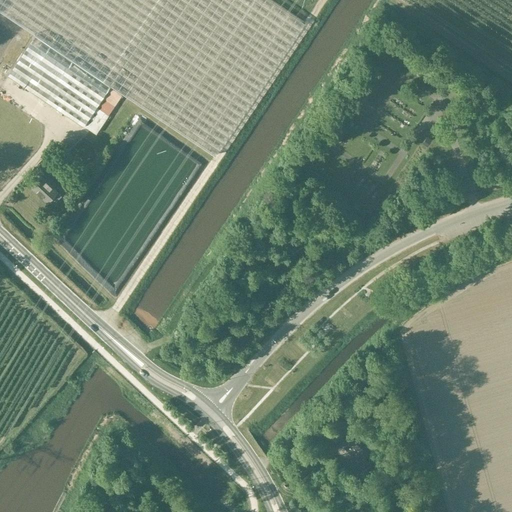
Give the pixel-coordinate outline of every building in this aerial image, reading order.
[(0,0),(0,8),(35,32),(7,74),(82,125),(82,124),(95,133),(108,114),(114,105),(101,97),(106,91),(111,95),(114,90),(108,86),(110,85),(214,156),(305,24),(270,0),(0,0)] [(480,95),(485,88),(478,84),(474,91),(480,95)] [(55,201),(61,196),(56,192),(57,191),(40,176),(31,186),(47,202),(51,198),(55,201)] [(336,441),(349,426),(338,415),(333,420),(335,421),(326,431),(336,441)] [(351,439),(344,448),(356,458),(363,450),(351,439)]
